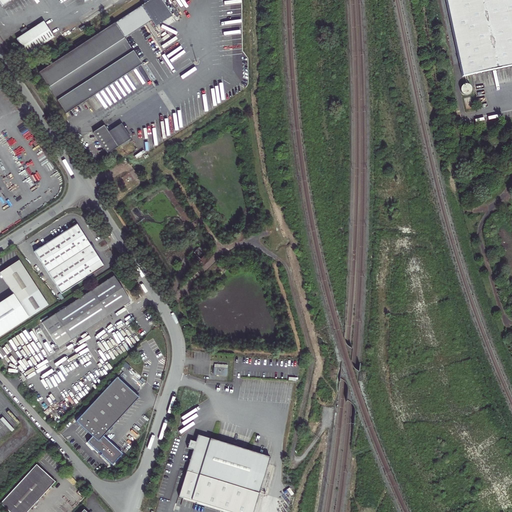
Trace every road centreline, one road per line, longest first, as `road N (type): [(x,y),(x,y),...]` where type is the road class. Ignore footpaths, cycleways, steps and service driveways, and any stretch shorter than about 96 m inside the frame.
road 1 (unclassified): [(129,511),(177,344),(84,190)]
road 2 (unclassified): [(0,378),(129,511)]
road 3 (unclassified): [(84,190),(0,57)]
road 4 (unknown): [(57,146),(90,124),(178,93)]
